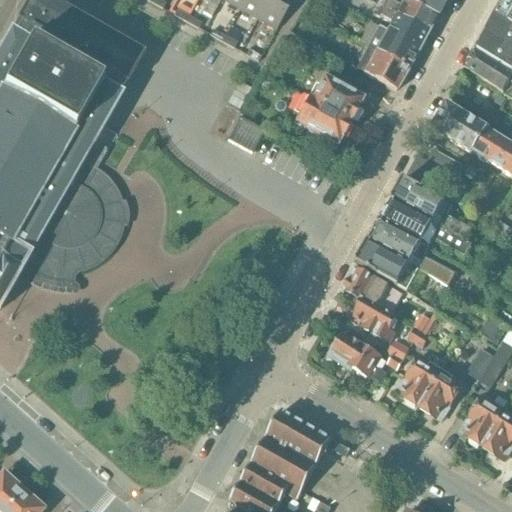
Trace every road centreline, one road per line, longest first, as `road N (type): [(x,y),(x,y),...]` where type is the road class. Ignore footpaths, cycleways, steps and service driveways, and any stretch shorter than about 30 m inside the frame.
road 1 (unclassified): [(268,369),(474,0)]
road 2 (unclassified): [(495,511),(268,369)]
road 3 (unclassified): [(186,511),(268,369)]
road 4 (residential): [(116,511),(0,414)]
